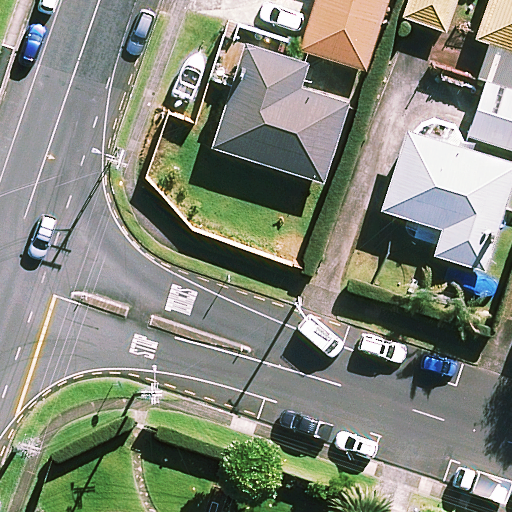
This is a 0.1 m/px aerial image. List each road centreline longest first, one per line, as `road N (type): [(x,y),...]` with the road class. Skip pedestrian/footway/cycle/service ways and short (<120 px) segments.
road 1 (tertiary): [(3,281),(511,444)]
road 2 (tertiary): [(3,281),(98,0)]
